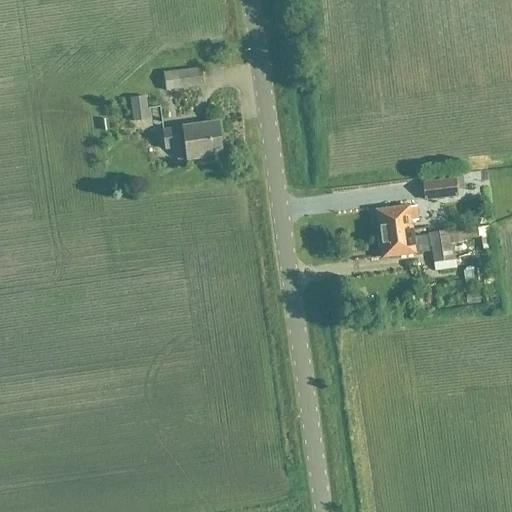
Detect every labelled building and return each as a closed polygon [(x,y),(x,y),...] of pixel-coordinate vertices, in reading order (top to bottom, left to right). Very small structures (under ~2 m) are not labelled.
[(200,69),(162,74),(164,92),(202,87),(200,69)] [(161,131),(164,151),(184,148),(186,162),(221,157),(216,123),(180,129),(161,131)] [(453,181),(422,185),(424,202),(456,197),(453,181)] [(379,236),(412,232),(411,223),(417,222),(415,208),(409,209),(409,208),(375,213),(379,236)] [(412,232),(379,236),(382,260),(428,253),(426,238),(413,240),(412,232)] [(448,233),(429,236),(434,273),(455,270),(452,248),(450,249),(448,233)]
